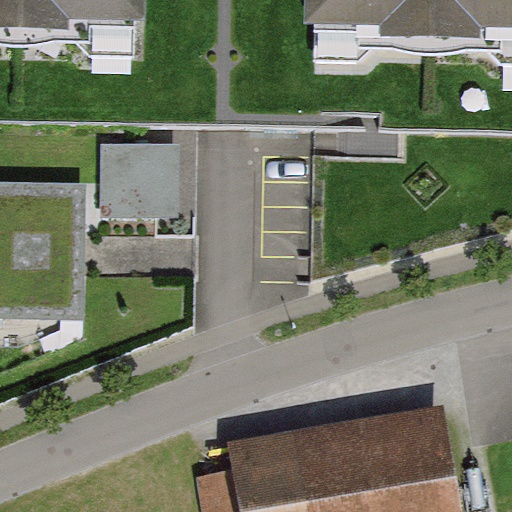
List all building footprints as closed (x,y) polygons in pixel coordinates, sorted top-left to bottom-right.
[(0,0),(0,34),(140,36),(139,0),(0,0)] [(511,0),(310,0),(310,40),(511,45),(511,0)] [(187,151),(110,150),(108,221),(186,222),(187,151)] [(99,188),(0,187),(0,324),(98,326),(99,188)] [(477,511),(461,417),(221,458),(230,511),(477,511)]
